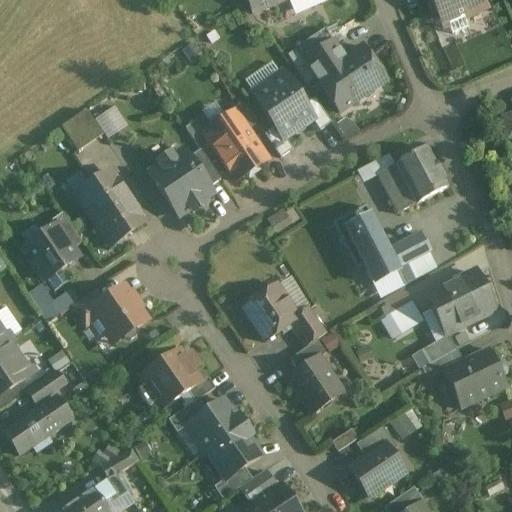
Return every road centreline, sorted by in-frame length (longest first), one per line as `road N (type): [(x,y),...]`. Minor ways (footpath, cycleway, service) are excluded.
road 1 (residential): [(430,111),(308,172),(171,266),(336,511)]
road 2 (residential): [(511,310),(484,220),(430,111)]
road 3 (residential): [(430,111),(381,0)]
